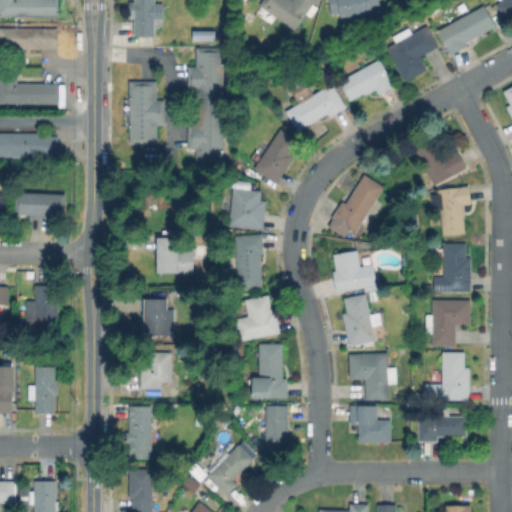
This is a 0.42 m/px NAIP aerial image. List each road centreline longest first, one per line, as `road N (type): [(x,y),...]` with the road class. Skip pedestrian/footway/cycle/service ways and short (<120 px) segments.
road 1 (tertiary): [(92,0),(91,511)]
road 2 (residential): [(453,89),(498,168),(497,400)]
road 3 (residential): [(317,172),(292,246),(318,363),(313,469)]
road 4 (residential): [(253,511),(287,480),(332,465),(496,473)]
road 5 (residential): [(511,56),(335,154),(317,172)]
